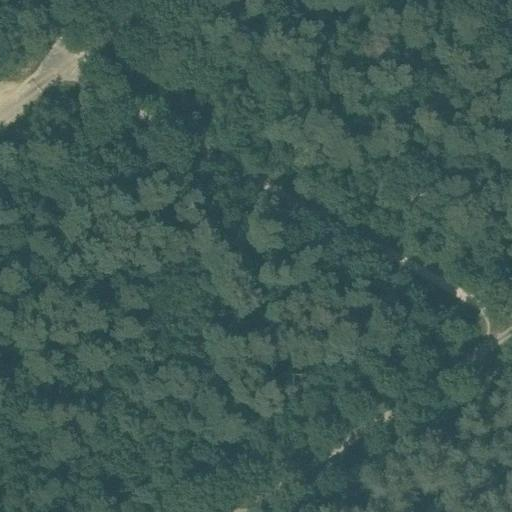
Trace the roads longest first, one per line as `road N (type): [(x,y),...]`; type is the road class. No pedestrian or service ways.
road 1 (track): [(511,326),(72,58),(32,0)]
road 2 (track): [(511,329),(222,511)]
